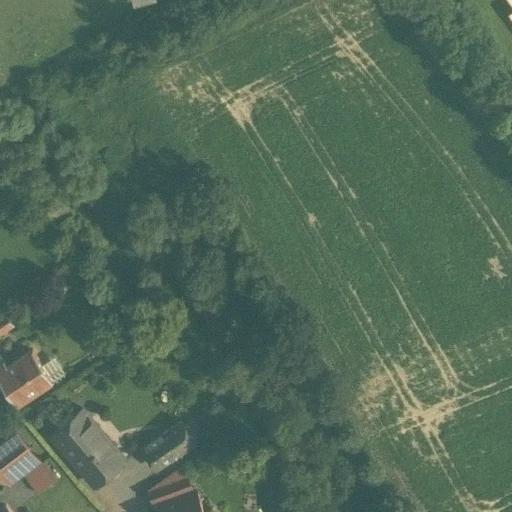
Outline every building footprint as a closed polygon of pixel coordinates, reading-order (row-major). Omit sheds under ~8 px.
[(33,348),(8,364),(4,358),(0,360),(0,377),(17,403),(53,378),(33,348)] [(82,407),(52,432),(95,482),(125,457),(107,436),(104,438),(89,420),(92,418),(91,417),(89,419),(81,410),(83,408),(82,407)] [(181,419),(143,445),(157,466),(195,440),(181,419)] [(43,460),(24,474),(38,492),(57,478),(43,460)] [(197,489),(159,503),(162,511),(211,511),(210,509),(205,511),(197,489)]
